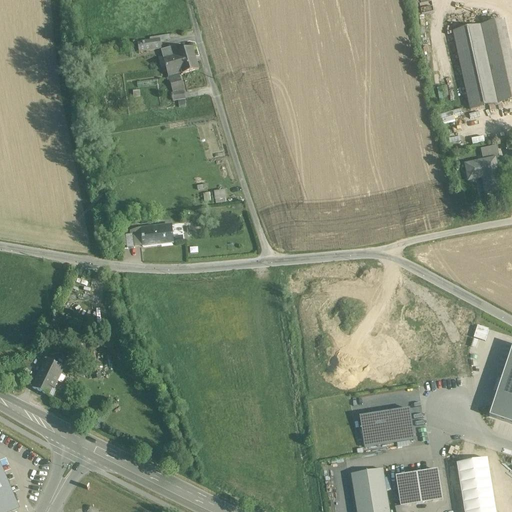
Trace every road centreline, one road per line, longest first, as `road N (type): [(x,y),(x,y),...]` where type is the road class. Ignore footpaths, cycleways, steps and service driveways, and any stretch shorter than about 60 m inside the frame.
road 1 (unclassified): [(270,260),(145,269),(0,244)]
road 2 (unclassified): [(270,260),(190,0)]
road 3 (primary): [(84,441),(227,511)]
road 4 (residential): [(372,253),(511,317)]
road 5 (track): [(511,221),(372,253)]
